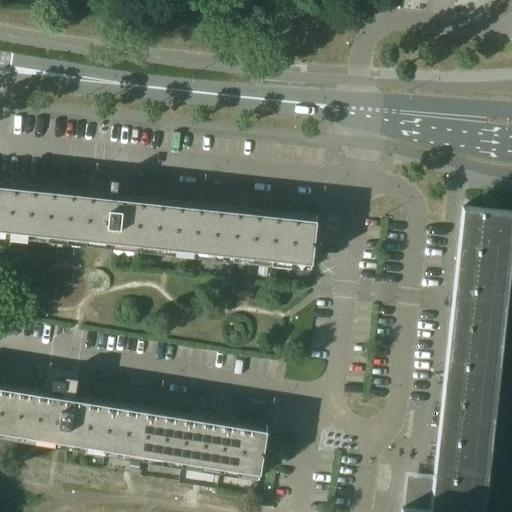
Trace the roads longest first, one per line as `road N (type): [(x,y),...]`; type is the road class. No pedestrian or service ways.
road 1 (unclassified): [(359,108),(0,71)]
road 2 (residential): [(355,182),(0,147)]
road 3 (residential): [(330,396),(0,344)]
road 4 (residential): [(359,108),(362,47),(371,31),(389,22),(496,29),(511,23)]
road 5 (residential): [(410,293),(416,203),(398,188),(355,182)]
road 6 (unclassified): [(359,108),(445,135),(511,142)]
road 7 (unclassified): [(511,109),(359,108)]
road 8 (residential): [(374,437),(398,395),(410,293)]
road 9 (residential): [(298,511),(311,421),(330,396)]
